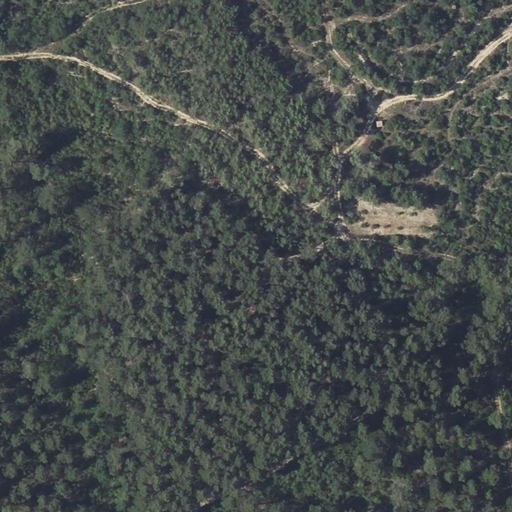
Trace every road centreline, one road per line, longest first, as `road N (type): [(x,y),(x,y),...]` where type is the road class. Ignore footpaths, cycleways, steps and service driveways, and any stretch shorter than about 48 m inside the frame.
road 1 (track): [(511,33),(453,88),(431,99),(400,97),(373,112),(340,159),(339,237),(273,262),(262,277),(203,501),(182,511)]
road 2 (track): [(343,225),(281,187),(258,154),(81,62),(36,53),(0,58)]
road 3 (track): [(203,501),(382,403),(493,371),(511,326)]
road 4 (track): [(389,102),(334,52),(324,0)]
road 5 (track): [(36,53),(104,8),(142,0)]
